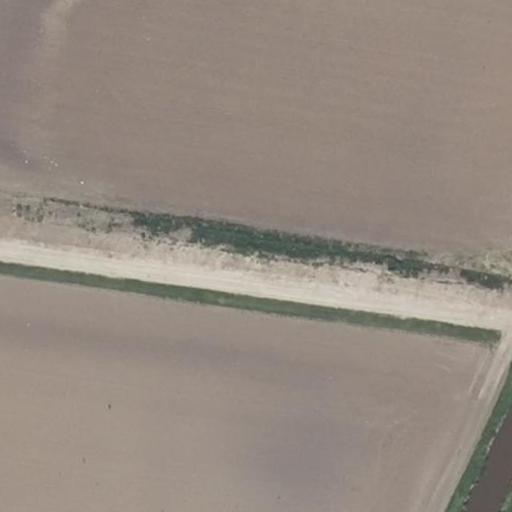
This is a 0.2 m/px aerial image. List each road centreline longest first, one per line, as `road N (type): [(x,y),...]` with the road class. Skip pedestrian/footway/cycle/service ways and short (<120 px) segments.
road 1 (track): [(511,318),(0,243)]
road 2 (track): [(439,511),(511,349)]
